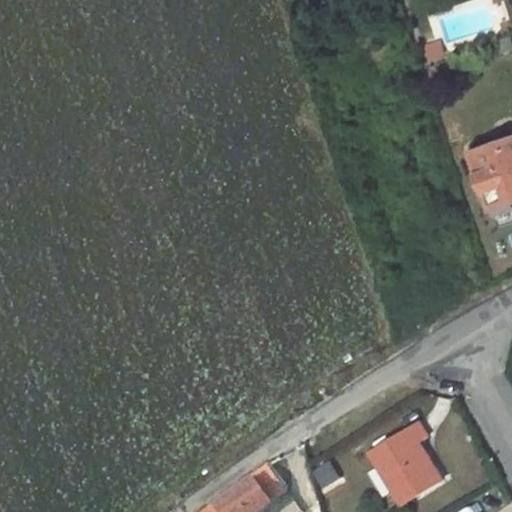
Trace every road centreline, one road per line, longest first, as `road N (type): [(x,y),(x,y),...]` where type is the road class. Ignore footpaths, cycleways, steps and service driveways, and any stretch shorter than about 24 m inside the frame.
road 1 (residential): [(357,401),(220,44),(0,149)]
road 2 (residential): [(357,401),(188,511)]
